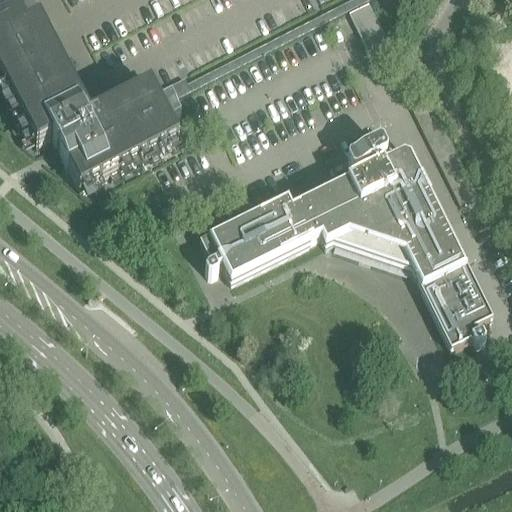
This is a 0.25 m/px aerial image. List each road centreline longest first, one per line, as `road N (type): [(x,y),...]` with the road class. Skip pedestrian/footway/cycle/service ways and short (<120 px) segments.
road 1 (tertiary): [(245,511),(158,394),(0,248)]
road 2 (tertiary): [(0,315),(85,393),(178,511)]
